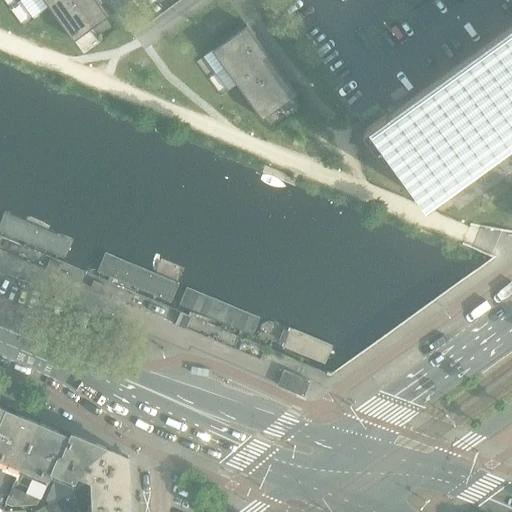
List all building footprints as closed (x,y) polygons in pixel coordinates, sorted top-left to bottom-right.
[(23,0),(31,11),(35,16),(48,6),(55,0),(23,0)] [(55,0),(48,6),(56,17),(74,41),(91,29),(108,16),(101,6),(96,0),(55,0)] [(224,68),(259,43),(246,25),(212,51),(224,68)] [(443,192),(511,141),(511,27),(500,36),(416,96),(409,102),(398,109),(390,116),(387,113),(364,129),(374,144),(375,144),(385,157),(391,153),(428,205),(444,193),(443,192)] [(236,84),(271,59),(259,43),(224,68),(236,84)] [(262,120),(297,95),(279,71),(244,96),(262,120)] [(1,215),(0,217),(0,236),(60,262),(68,244),(1,215)] [(102,252),(92,275),(166,306),(175,283),(102,252)] [(184,291),(176,310),(249,341),(256,324),(197,297),(184,291)] [(183,328),(188,316),(180,313),(175,325),(183,328)] [(303,396),(309,381),(286,371),(280,386),(303,396)] [(0,437),(10,412),(0,408),(0,437)] [(54,473),(68,437),(10,412),(0,437),(0,457),(50,478),(53,472),(54,473)] [(130,499),(128,457),(73,434),(72,438),(68,437),(54,473),(76,482),(79,477),(91,482),(92,507),(109,506),(109,501),(130,499)] [(23,501),(26,494),(12,488),(9,495),(15,498),(23,501)] [(75,505),(69,493),(55,501),(61,511),(68,509),(75,505)] [(29,506),(33,497),(26,494),(23,501),(21,507),(29,506)] [(11,507),(15,498),(9,495),(5,504),(11,507)] [(36,506),(39,500),(33,497),(29,506),(36,506)] [(21,507),(23,501),(15,498),(11,507),(21,507)] [(130,511),(130,499),(109,501),(109,506),(92,507),(92,511),(130,511)] [(61,511),(55,501),(49,505),(52,511),(61,511)]
